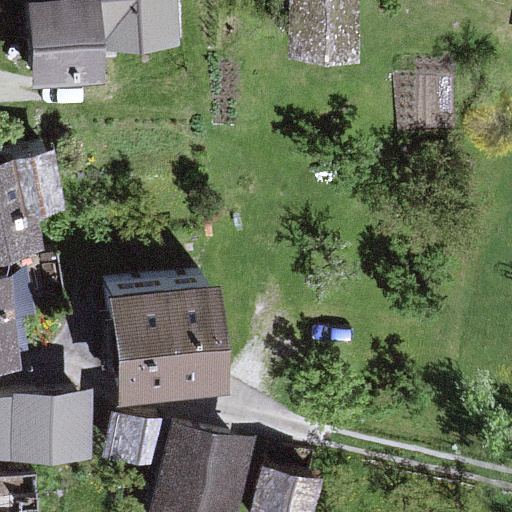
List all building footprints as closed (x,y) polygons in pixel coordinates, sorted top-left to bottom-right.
[(168,0),(27,0),(30,65),(95,63),(94,36),(169,33),(168,0)] [(345,0),(291,0),(289,38),(344,41),(345,0)] [(47,192),(38,143),(0,150),(0,242),(29,237),(21,197),(47,192)] [(3,270),(0,269),(0,352),(10,352),(3,270)] [(205,273),(112,281),(121,383),(214,374),(205,273)] [(0,446),(79,443),(76,380),(5,383),(5,389),(0,389),(0,446)] [(158,415),(115,411),(111,451),(150,459),(158,415)] [(200,426),(177,421),(157,511),(232,511),(248,436),(200,426)] [(308,511),(316,479),(269,468),(259,511),(308,511)] [(33,511),(31,470),(0,471),(0,511),(33,511)]
